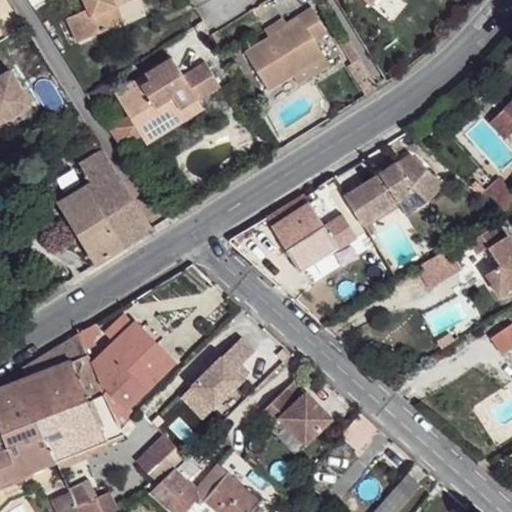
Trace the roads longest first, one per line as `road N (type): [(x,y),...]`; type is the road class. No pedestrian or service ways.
road 1 (residential): [(194,232),(498,511)]
road 2 (residential): [(194,232),(391,109),(511,0)]
road 3 (residential): [(0,350),(194,232)]
